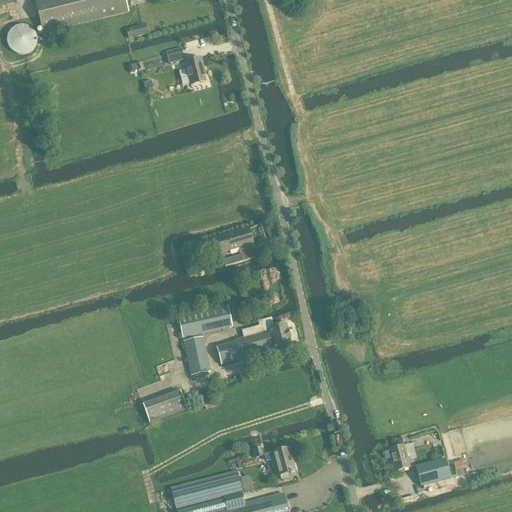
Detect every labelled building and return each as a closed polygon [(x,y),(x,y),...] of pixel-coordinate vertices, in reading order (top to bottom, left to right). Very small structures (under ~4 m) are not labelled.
[(124,0),(34,0),(42,34),(128,13),(124,0)] [(15,25),(11,28),(9,32),(8,35),(8,40),(9,46),(13,50),(18,52),(23,53),(29,52),(33,48),(36,44),(37,38),(36,33),(36,32),(34,28),(30,25),(25,23),(20,23),(15,25)] [(128,40),(148,35),(145,24),(126,29),(128,40)] [(181,49),(166,53),(167,58),(169,65),(185,61),(183,55),(181,49)] [(190,86),(205,83),(201,69),(203,68),(200,59),(185,63),(190,86)] [(249,229),(213,240),(218,256),(238,249),(240,256),(232,258),(234,265),(243,262),(258,258),(255,249),(252,250),(251,245),(254,244),(253,243),(252,244),(247,230),(249,229)] [(227,306),(177,318),(191,377),(201,375),(210,372),(201,334),(232,328),(227,306)] [(274,328),(271,319),(258,322),(259,327),(241,332),(243,338),(235,341),(236,343),(216,349),(221,366),(274,351),(274,352),(292,348),(286,325),(274,328)] [(149,425),(187,412),(179,392),(142,406),(149,425)] [(394,473),(410,468),(404,446),(388,451),(394,473)] [(253,451),(255,459),(262,456),(260,449),(253,451)] [(292,463),(291,458),(288,449),(264,456),(266,462),(274,460),(278,477),(279,477),(281,481),(283,482),(288,480),(290,478),(289,475),(291,475),(290,474),(295,472),(292,463)] [(444,460),(415,468),(421,487),(450,479),(444,460)] [(175,511),(287,511),(283,495),(243,505),(241,496),(242,496),(237,473),(178,488),(170,490),(169,490),(173,504),(175,511)]
